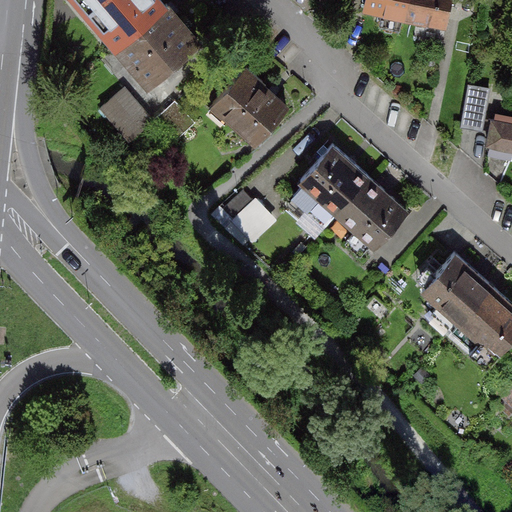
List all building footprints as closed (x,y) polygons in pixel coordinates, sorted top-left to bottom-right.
[(91,7),(122,43),(166,5),(161,0),(86,0),(92,6),(91,7)] [(368,0),(366,9),(407,18),(410,0),(368,0)] [(410,0),(407,18),(447,26),(452,0),(410,0)] [(138,61),(154,79),(199,40),(167,4),(166,5),(122,43),(121,44),(137,61),(138,61)] [(264,82),(247,67),(215,105),(259,142),(288,108),(262,85),(264,82)] [(470,85),(463,125),(484,128),(491,88),(470,85)] [(131,140),(154,120),(125,87),(102,107),(131,140)] [(197,122),(177,100),(154,120),(174,143),(197,122)] [(511,123),(495,121),(490,144),(511,148),(511,123)] [(371,176),(334,143),(301,179),(306,183),(301,188),(315,201),(320,196),(339,213),(371,176)] [(408,210),(371,176),(339,213),(358,230),(348,242),(362,254),(372,243),(376,246),(408,210)] [(245,189),(224,208),(234,218),(254,200),(245,189)] [(494,286),(456,252),(423,289),(461,322),(494,286)] [(511,338),(511,301),(494,286),(461,322),(498,354),(511,338)] [(506,398),(511,391),(511,363),(509,361),(490,384),(506,398)]
